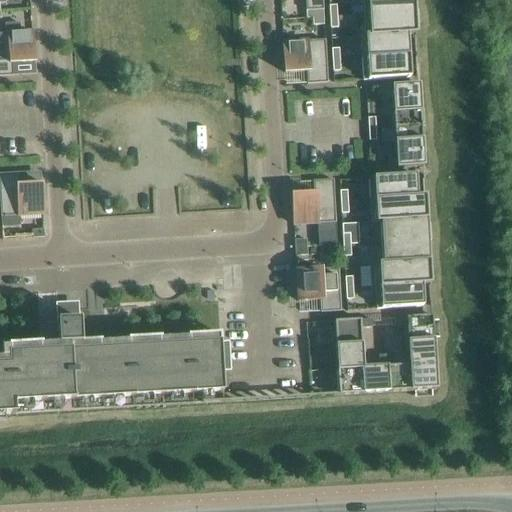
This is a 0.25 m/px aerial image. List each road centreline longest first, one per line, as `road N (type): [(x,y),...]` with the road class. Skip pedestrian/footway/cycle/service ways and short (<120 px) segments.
road 1 (residential): [(263,0),(272,236),(254,244),(62,254)]
road 2 (residential): [(62,254),(47,0)]
road 3 (tertiary): [(511,504),(293,511)]
